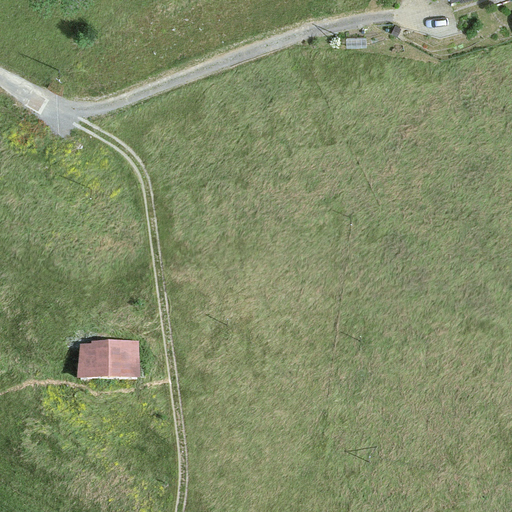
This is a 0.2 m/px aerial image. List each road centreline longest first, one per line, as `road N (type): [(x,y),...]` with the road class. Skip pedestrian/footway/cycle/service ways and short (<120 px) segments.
road 1 (track): [(0,71),(124,149),(145,175),(181,450),(176,511)]
road 2 (track): [(56,105),(110,101),(359,18),(424,19)]
